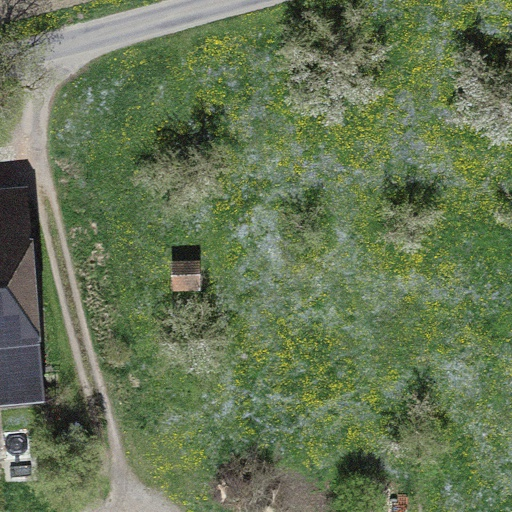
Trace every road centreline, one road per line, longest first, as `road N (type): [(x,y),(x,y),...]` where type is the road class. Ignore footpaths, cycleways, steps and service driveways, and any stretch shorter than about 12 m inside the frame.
road 1 (track): [(31,60),(40,170),(127,511)]
road 2 (unclassified): [(228,0),(0,67)]
